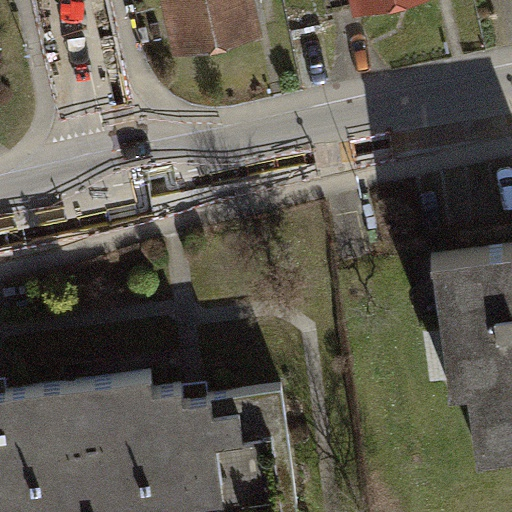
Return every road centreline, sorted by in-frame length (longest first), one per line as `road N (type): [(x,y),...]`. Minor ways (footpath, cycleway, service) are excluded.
road 1 (tertiary): [(511,96),(121,185)]
road 2 (residential): [(121,185),(78,0)]
road 3 (tertiary): [(121,185),(0,219)]
